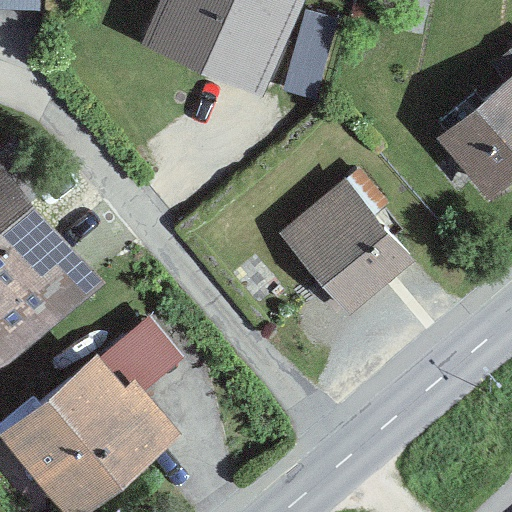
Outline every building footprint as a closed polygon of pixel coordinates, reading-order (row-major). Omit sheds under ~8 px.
[(307,0),(162,0),(144,45),(265,98),(307,0)] [(340,19),(305,9),(282,90),(317,100),(340,19)] [(511,180),(511,73),(436,135),(488,199),(511,180)] [(0,368),(109,280),(0,146),(0,368)] [(416,262),(346,178),(279,234),(349,318),(416,262)] [(154,382),(188,355),(154,312),(120,339),(154,382)] [(99,341),(1,419),(75,511),(80,511),(186,428),(139,369),(128,377),(99,341)]
